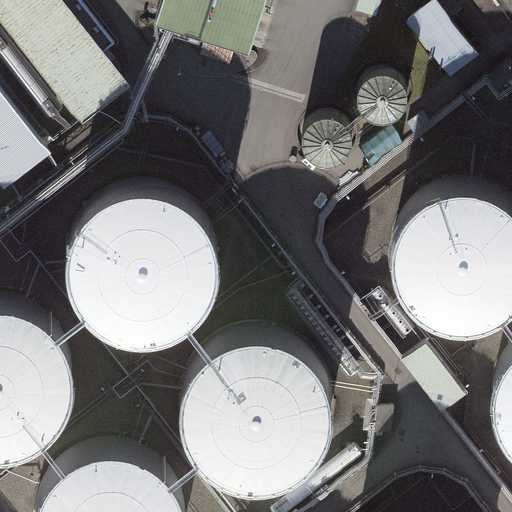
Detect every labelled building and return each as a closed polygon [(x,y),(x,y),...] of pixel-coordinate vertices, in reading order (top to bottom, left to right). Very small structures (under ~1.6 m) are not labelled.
[(67,0),(0,0),(0,12),(83,118),(131,81),(67,0)] [(162,0),(156,21),(248,50),(263,0),(162,0)] [(377,0),(361,0),(359,8),(373,12),(377,0)] [(430,0),(402,22),(445,77),(478,51),(438,0),(430,0)] [(360,100),(364,106),(370,110),(376,113),(383,113),(389,113),(396,110),(401,106),(405,100),(407,94),(408,87),(406,80),(403,74),(399,69),(393,66),(386,64),(379,64),(373,66),(367,69),(362,74),(359,80),(358,87),(358,94),(360,100)] [(305,143),(309,149),(314,153),(320,156),(327,157),(334,156),(340,153),(346,149),(350,143),(352,137),(352,130),(351,123),(348,117),(343,112),(337,109),(331,107),(324,107),(317,109),(312,112),(307,117),(304,123),(302,130),(303,137),(305,143)] [(81,203),(74,215),(71,219),(67,232),(65,251),(68,271),(79,294),(87,303),(103,316),(120,324),(142,327),(162,325),(178,319),(193,309),(206,295),(213,282),(219,261),(219,241),(215,222),(204,202),(187,187),(171,178),(158,174),(129,174),(105,183),(94,190),(81,203)] [(401,246),(407,271),(418,287),(427,296),(438,303),(454,309),(468,310),(489,307),(505,299),(511,293),(511,192),(499,184),(482,177),(458,177),(441,182),(422,195),(410,210),(403,228),(401,246)] [(0,441),(17,440),(32,434),(47,424),(60,410),(68,397),(74,376),(74,356),(69,337),(58,318),(41,302),(26,293),(13,289),(0,289),(0,441)] [(194,349),(186,361),(184,366),(180,378),(178,397),(181,417),(192,440),(199,450),(216,463),(233,470),(255,473),(274,471),(290,465),(305,455),(318,441),(326,428),(332,407),(332,387),(327,368),(316,349),(299,333),(284,324),(271,321),(241,320),(217,329),(207,336),(194,349)] [(425,336),(400,356),(441,406),(465,387),(425,336)] [(497,393),(503,418),(511,431),(511,349),(506,357),(499,376),(497,393)] [(50,460),(42,473),(40,477),(35,490),(33,509),(33,511),(187,511),(188,499),(183,480),(172,460),(155,444),(139,436),(126,432),(97,432),(73,441),(62,448),(50,460)]
